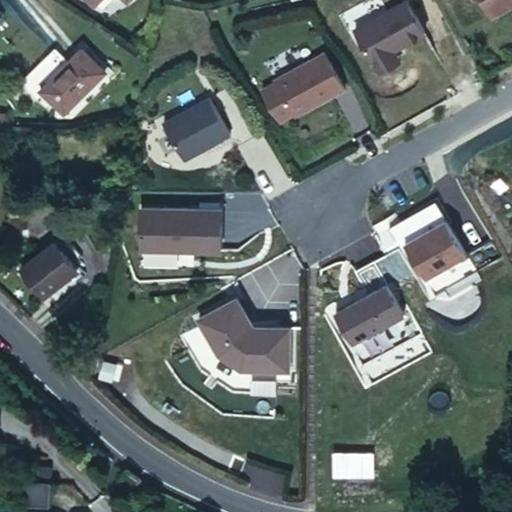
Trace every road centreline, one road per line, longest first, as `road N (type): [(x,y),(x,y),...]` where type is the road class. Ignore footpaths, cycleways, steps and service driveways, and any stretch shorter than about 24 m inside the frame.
road 1 (tertiary): [(0,323),(145,459),(239,511)]
road 2 (residential): [(511,99),(355,185),(328,214)]
